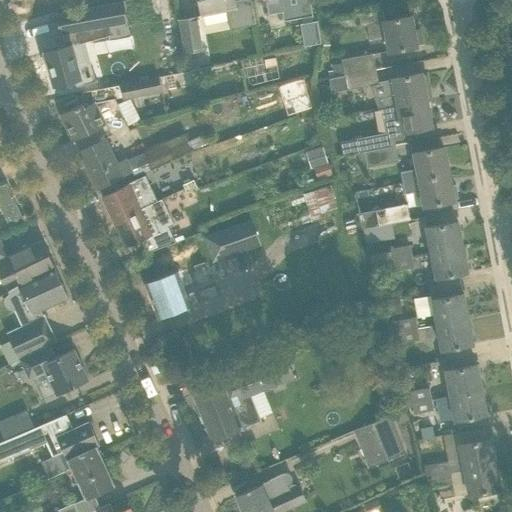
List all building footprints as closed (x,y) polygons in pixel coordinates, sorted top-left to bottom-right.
[(225,8),(229,28),(255,23),(250,0),(234,0),(233,0),(232,0),(198,0),(199,3),(201,13),(225,8)] [(279,0),(283,21),(311,15),(308,0),(279,0)] [(60,47),(46,51),(55,85),(66,82),(67,89),(87,83),(81,65),(90,62),(85,42),(104,37),(102,27),(117,24),(113,6),(52,18),(56,39),(58,38),(60,47)] [(370,11),(358,14),(360,28),(366,26),(368,38),(383,35),(386,52),(416,46),(410,16),(384,21),(381,9),(370,11)] [(185,52),(201,49),(196,17),(179,20),(185,52)] [(341,59),(344,75),(375,70),(372,53),(341,59)] [(263,59),(264,66),(275,64),(274,57),(263,59)] [(378,84),(375,70),(344,75),(334,77),(334,78),(328,79),(331,92),(378,84)] [(378,97),(380,109),(426,100),(421,73),(392,78),(395,94),(378,97)] [(161,92),(158,78),(119,85),(122,99),(161,92)] [(312,108),(304,78),(278,86),(286,115),(312,108)] [(123,102),(129,122),(140,119),(134,98),(123,102)] [(122,116),(114,101),(113,99),(95,102),(95,101),(87,102),(88,105),(83,107),(81,104),(78,105),(60,114),(72,140),(90,131),(104,125),(104,124),(114,119),(122,116)] [(357,138),(359,153),(394,146),(393,139),(403,137),(402,132),(431,126),(426,100),(380,109),(384,132),(357,138)] [(77,151),(96,190),(133,172),(125,156),(116,161),(105,137),(77,151)] [(164,143),(142,152),(149,169),(171,159),(164,143)] [(359,153),(362,166),(397,160),(394,146),(359,153)] [(322,147),(307,151),(312,167),(313,166),(326,162),(322,147)] [(400,172),(402,183),(448,175),(442,147),(413,153),(416,168),(400,172)] [(326,162),(313,166),(317,180),(331,176),(326,162)] [(448,175),(402,183),(404,194),(421,191),(424,206),(453,201),(452,199),(457,198),(455,185),(450,186),(448,175)] [(193,179),(182,184),(186,192),(197,187),(193,179)] [(101,195),(113,221),(146,206),(134,180),(101,195)] [(301,193),(312,221),(325,215),(323,210),(337,204),(329,183),(301,193)] [(173,224),(161,199),(161,198),(157,200),(146,206),(113,221),(125,247),(140,240),(146,253),(175,242),(168,227),(173,224)] [(376,210),(378,225),(409,219),(406,204),(376,210)] [(251,219),(204,236),(212,259),(259,242),(251,219)] [(425,227),(430,252),(462,247),(457,221),(425,227)] [(15,276),(19,285),(20,285),(54,269),(41,240),(7,256),(0,241),(0,277),(2,282),(15,276)] [(410,245),(390,248),(393,259),(411,256),(410,245)] [(462,247),(430,252),(435,278),(467,272),(462,247)] [(224,255),(230,272),(244,267),(238,251),(224,255)] [(411,256),(393,259),(395,270),(413,267),(411,256)] [(163,276),(144,283),(157,319),(176,312),(190,307),(184,290),(210,280),(203,261),(203,262),(163,276)] [(20,285),(19,285),(17,286),(4,291),(6,296),(3,297),(9,311),(25,303),(31,315),(68,297),(54,269),(20,285)] [(431,300),(434,315),(436,325),(467,319),(463,293),(431,300)] [(397,298),(382,301),(385,315),(400,312),(397,298)] [(56,341),(44,315),(6,333),(18,359),(49,344),(56,341)] [(395,322),(396,332),(416,328),(415,318),(395,322)] [(467,319),(436,325),(441,350),(472,344),(467,319)] [(398,343),(400,342),(418,339),(416,328),(396,332),(398,343)] [(49,344),(18,359),(28,380),(45,371),(56,395),(88,380),(73,348),(55,357),(49,344)] [(249,396),(293,378),(284,355),(221,381),(222,382),(210,386),(192,394),(201,416),(206,427),(204,429),(210,437),(211,440),(230,433),(244,427),(245,429),(255,425),(255,423),(259,421),(249,396)] [(444,370),(449,395),(481,389),(476,364),(444,370)] [(430,399),(428,388),(409,392),(411,403),(430,399)] [(481,389),(449,395),(454,421),(486,415),(481,389)] [(433,410),(430,399),(411,403),(413,414),(433,410)] [(66,414),(0,444),(0,463),(45,442),(52,456),(62,452),(70,469),(100,455),(96,447),(99,445),(88,421),(72,428),(66,414)] [(382,418),(361,426),(375,463),(396,455),(382,418)] [(431,426),(419,429),(421,439),(433,436),(431,426)] [(459,444),(463,469),(495,463),(490,438),(459,444)] [(70,469),(84,499),(85,499),(88,498),(114,485),(100,455),(70,469)] [(430,476),(439,474),(449,472),(448,460),(427,464),(430,476)] [(495,463),(463,469),(468,495),(500,489),(495,463)] [(449,472),(439,474),(430,476),(432,487),(451,483),(449,472)] [(235,495),(242,511),(279,511),(305,500),(299,486),(289,484),(290,483),(291,481),(291,479),(290,477),(289,475),(288,474),(285,473),(282,473),(268,479),(268,480),(235,495)] [(91,511),(94,511),(94,510),(88,498),(85,499),(84,499),(58,509),(51,511),(91,511)] [(129,511),(129,509),(121,511),(113,511),(109,503),(94,510),(94,511),(91,511),(129,511)]
